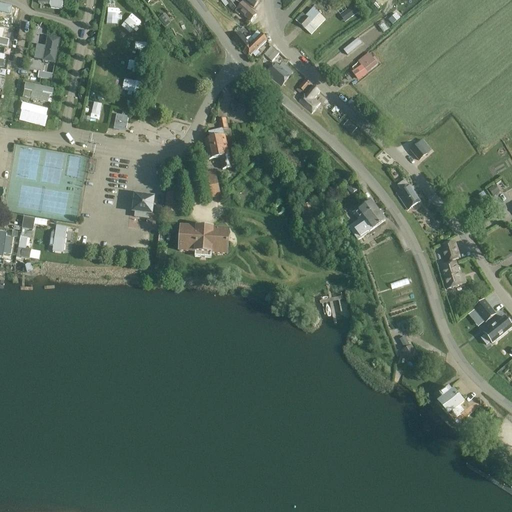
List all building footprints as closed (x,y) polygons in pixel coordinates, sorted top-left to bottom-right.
[(227,4),(233,11),(238,7),(232,0),(220,0),(225,6),(227,4)] [(328,14),(333,9),(323,0),(318,5),(328,14)] [(241,13),(250,21),(256,15),(242,3),(235,11),(239,15),(241,13)] [(341,14),(346,21),(358,13),(353,5),(341,14)] [(298,23),(305,30),(312,22),(318,28),(325,20),(312,8),(305,16),(302,13),(295,20),(298,23)] [(400,18),(396,14),(388,20),(392,25),(400,18)] [(121,27),(131,34),(137,25),(128,18),(121,27)] [(3,38),(5,29),(0,27),(0,44),(9,47),(10,40),(3,38)] [(250,45),(261,36),(257,32),(251,38),(248,38),(246,40),(240,34),(232,40),(242,52),(251,45),(250,45)] [(47,35),(44,61),(58,62),(61,37),(47,35)] [(113,44),(114,36),(104,35),(103,43),(113,44)] [(242,52),(248,58),(266,42),(261,36),(250,45),(251,45),(242,52)] [(348,55),(363,44),(359,39),(344,49),(348,55)] [(135,40),(132,50),(148,55),(151,44),(135,40)] [(264,55),(271,62),(279,54),(271,47),(264,55)] [(370,52),(358,61),(361,66),(353,72),(359,80),(380,65),(370,52)] [(129,60),(127,70),(139,73),(141,62),(129,60)] [(266,73),(282,86),(293,73),(282,64),(280,67),(275,63),(266,73)] [(40,71),(38,77),(52,80),(54,74),(40,71)] [(126,78),(122,91),(138,96),(142,83),(126,78)] [(296,90),(301,95),(303,92),(304,92),(311,85),(305,80),(298,87),(298,88),(296,90)] [(27,83),(25,89),(34,91),(32,98),(52,103),(55,89),(27,83)] [(299,103),(312,114),(320,104),(314,99),(319,92),(313,87),(299,103)] [(93,102),(90,118),(99,120),(102,104),(93,102)] [(47,116),(49,109),(23,103),(21,110),(47,116)] [(251,113),(252,122),(259,121),(257,112),(251,113)] [(114,129),(126,131),(128,119),(128,117),(116,115),(114,129)] [(219,157),(222,169),(231,167),(229,155),(225,136),(224,130),(228,129),(226,118),(217,120),(219,130),(214,131),(215,133),(209,134),(210,139),(205,140),(208,159),(219,157)] [(349,121),(344,127),(353,133),(357,127),(349,121)] [(258,140),(257,139),(251,140),(252,148),(256,155),(264,150),(258,140)] [(419,161),(428,154),(419,143),(410,151),(419,161)] [(200,174),(206,200),(220,197),(215,171),(200,174)] [(397,194),(408,210),(420,202),(409,186),(405,180),(398,186),(401,191),(397,194)] [(167,188),(164,212),(178,214),(181,190),(167,188)] [(134,217),(149,219),(150,216),(152,216),(155,197),(134,195),(132,213),(135,214),(134,217)] [(359,219),(363,224),(363,223),(367,221),(363,216),(370,212),(372,214),(378,210),(371,201),(359,209),(358,209),(352,213),(357,220),(359,219)] [(300,209),(307,228),(320,223),(313,204),(300,209)] [(380,213),(378,210),(372,214),(370,212),(363,216),(367,221),(363,223),(363,224),(359,219),(357,220),(348,228),(357,240),(368,232),(385,220),(384,218),(385,217),(381,212),(380,213)] [(24,217),(22,229),(33,231),(35,219),(24,217)] [(230,229),(180,225),(178,251),(228,255),(230,229)] [(56,233),(48,232),(47,246),(54,246),(54,252),(66,253),(68,226),(57,226),(56,233)] [(0,232),(0,255),(12,256),(13,237),(8,237),(8,233),(0,232)] [(453,242),(441,246),(446,263),(458,259),(453,242)] [(462,285),(455,263),(440,267),(447,289),(462,285)] [(484,322),(495,315),(485,301),(474,309),(484,322)] [(480,339),(486,346),(490,342),(492,345),(511,327),(511,326),(504,316),(483,334),(484,336),(480,339)] [(413,320),(405,323),(407,330),(415,326),(413,320)] [(401,351),(407,362),(417,357),(412,345),(410,346),(407,340),(403,342),(406,348),(401,351)] [(452,412),(457,418),(464,412),(459,406),(464,402),(453,390),(452,391),(449,387),(438,395),(442,399),(437,403),(448,416),(452,412)]
